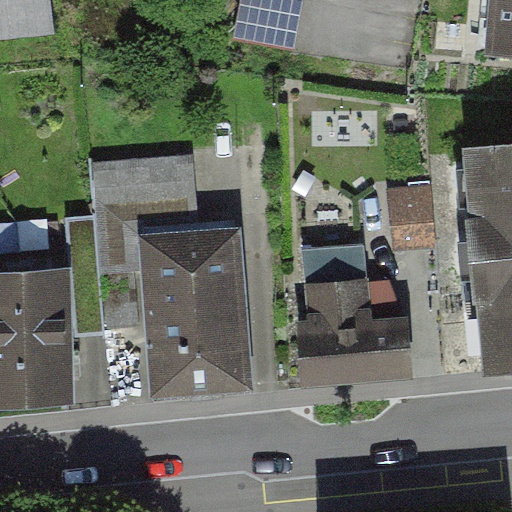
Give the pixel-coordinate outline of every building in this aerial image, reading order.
[(0,0),(0,37),(54,31),(49,0),(0,0)] [(245,0),(238,36),(293,47),(302,0),(245,0)] [(511,0),(499,0),(498,13),(485,12),(482,47),(496,48),(496,50),(511,51),(511,0)] [(511,146),(470,150),(477,221),(471,221),(478,297),(483,297),(490,370),(511,368),(511,146)] [(199,212),(196,152),(99,158),(103,218),(199,212)] [(432,190),(391,193),(397,247),(436,245),(432,190)] [(75,278),(100,276),(95,219),(70,222),(75,278)] [(209,235),(145,239),(155,394),(250,387),(243,277),(215,279),(214,264),(211,264),(209,235)] [(363,248),(307,253),(313,324),(301,325),(305,383),(411,374),(407,321),(373,324),(370,297),(367,297),(363,248)] [(10,274),(0,274),(0,404),(71,401),(65,270),(35,271),(35,262),(10,263),(10,274)] [(135,268),(104,270),(109,330),(139,327),(135,268)]
